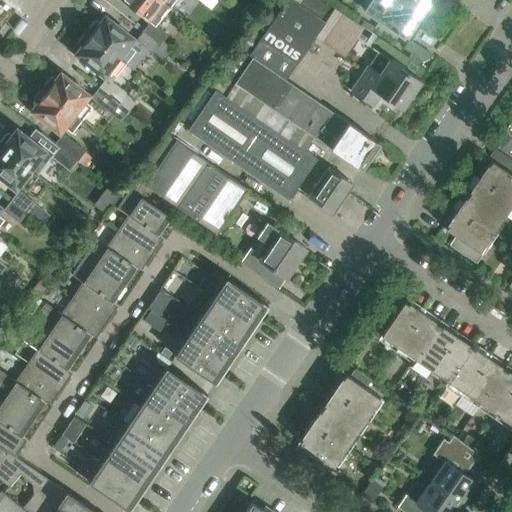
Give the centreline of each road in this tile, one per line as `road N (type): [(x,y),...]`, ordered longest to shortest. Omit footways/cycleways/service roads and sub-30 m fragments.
road 1 (residential): [(228,446),(373,235)]
road 2 (residential): [(373,235),(511,31)]
road 3 (residential): [(511,333),(373,235)]
